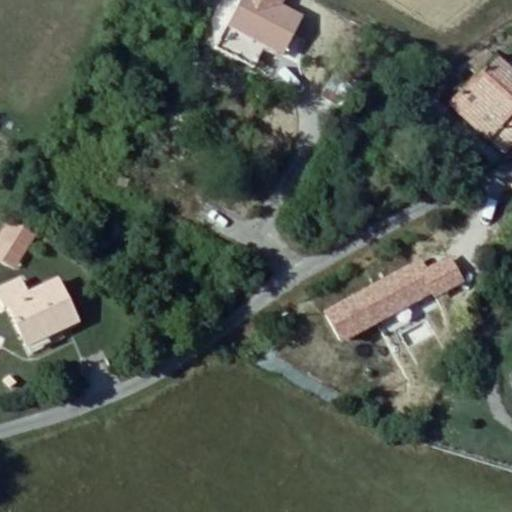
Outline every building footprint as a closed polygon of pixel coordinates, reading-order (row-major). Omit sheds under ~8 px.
[(268,0),(242,0),(228,30),(266,48),(287,58),(306,18),(268,0)] [(266,48),(228,30),(217,53),(255,71),(266,48)] [(478,134),(510,156),(511,154),(511,78),(495,62),(475,77),(480,83),(457,110),(478,134)] [(353,123),(373,107),(331,84),(319,106),(353,123)] [(15,210),(0,232),(0,258),(16,268),(42,227),(15,210)] [(178,274),(162,288),(192,320),(210,302),(178,274)] [(30,344),(50,335),(46,325),(75,313),(63,283),(29,296),(23,282),(0,291),(0,303),(2,308),(13,303),(30,344)] [(192,320),(162,288),(148,301),(182,331),(192,320)] [(46,325),(50,335),(79,323),(75,313),(46,325)]
